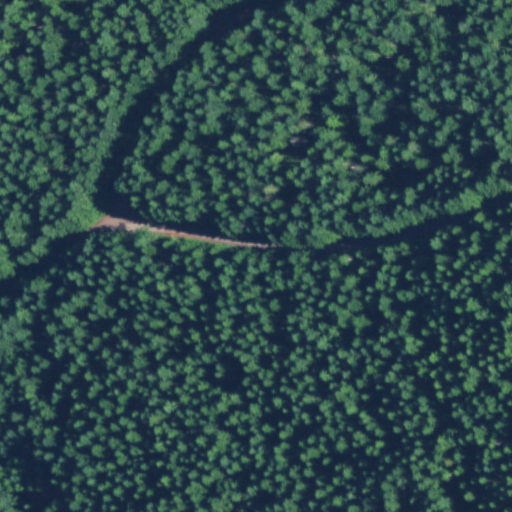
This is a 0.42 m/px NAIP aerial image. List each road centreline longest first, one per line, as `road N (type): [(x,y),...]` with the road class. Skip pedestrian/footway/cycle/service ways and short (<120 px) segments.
road 1 (residential): [(0,284),(113,217),(185,234),(338,241),(511,198)]
road 2 (track): [(113,217),(121,162),(161,89),(224,22),(298,0)]
